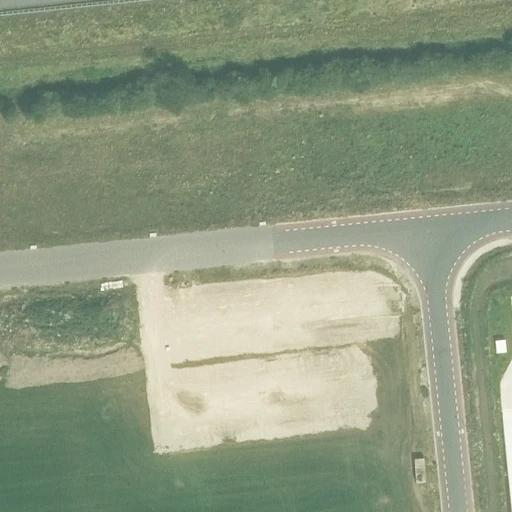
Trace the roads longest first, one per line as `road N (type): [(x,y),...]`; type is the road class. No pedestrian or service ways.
road 1 (unclassified): [(428,226),(0,269)]
road 2 (unclassified): [(458,511),(428,226)]
